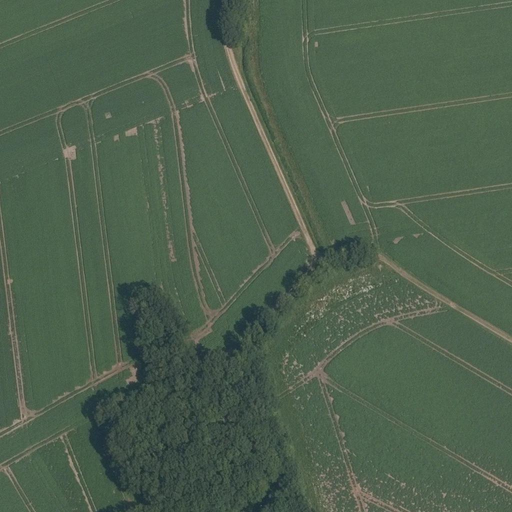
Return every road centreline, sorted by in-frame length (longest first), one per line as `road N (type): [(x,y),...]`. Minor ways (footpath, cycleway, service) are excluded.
road 1 (track): [(318,262),(242,346),(290,511)]
road 2 (track): [(224,0),(241,85),(318,262)]
road 3 (track): [(318,262),(363,251),(378,257),(511,340)]
